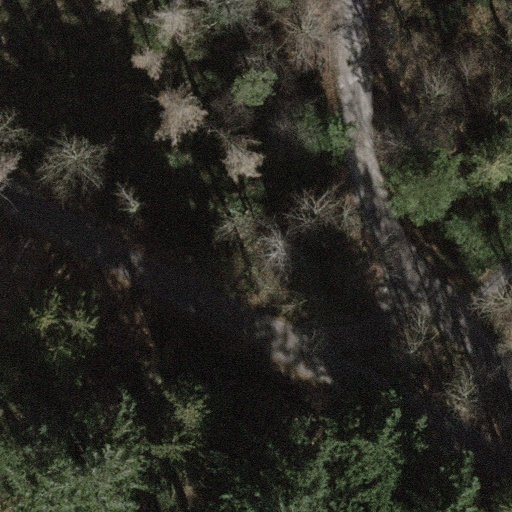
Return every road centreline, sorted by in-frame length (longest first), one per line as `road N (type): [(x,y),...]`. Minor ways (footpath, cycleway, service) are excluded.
road 1 (track): [(511,465),(91,244),(0,186)]
road 2 (track): [(351,0),(347,60),(358,144),(382,223),(430,311)]
road 3 (track): [(430,311),(296,351)]
